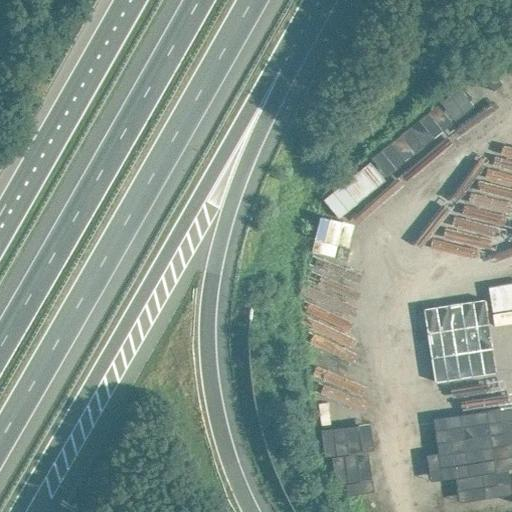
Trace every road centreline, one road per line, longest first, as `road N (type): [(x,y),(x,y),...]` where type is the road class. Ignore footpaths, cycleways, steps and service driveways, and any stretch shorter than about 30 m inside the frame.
road 1 (motorway): [(15,511),(304,9)]
road 2 (motorway): [(251,511),(205,362),(206,304),(227,216),(285,81),(304,9)]
road 3 (motorway): [(0,434),(248,0)]
road 4 (motorway): [(194,0),(0,336)]
road 5 (motorway): [(131,0),(0,229)]
